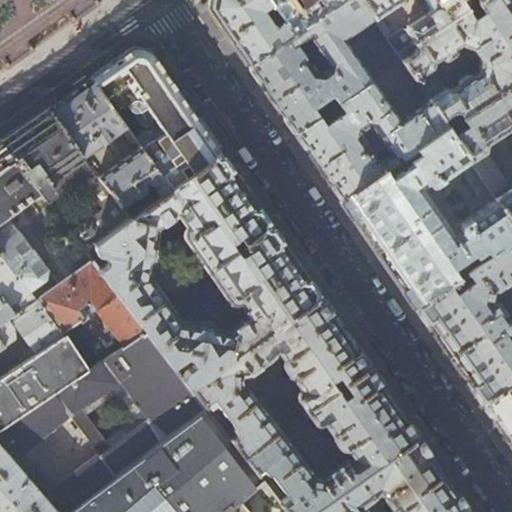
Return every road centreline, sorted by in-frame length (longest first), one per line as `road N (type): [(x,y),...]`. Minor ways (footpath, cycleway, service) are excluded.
road 1 (residential): [(171,0),(511,511)]
road 2 (residential): [(152,0),(0,105)]
